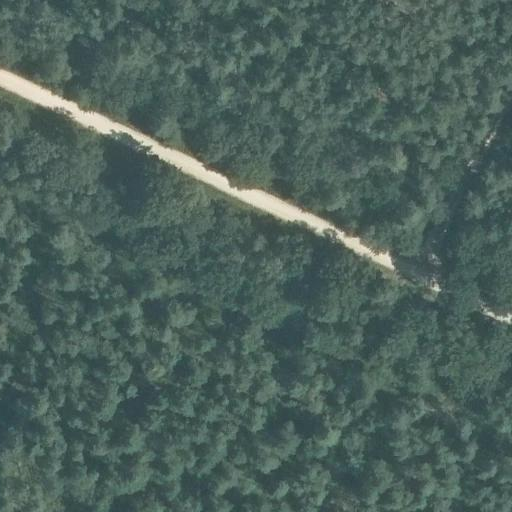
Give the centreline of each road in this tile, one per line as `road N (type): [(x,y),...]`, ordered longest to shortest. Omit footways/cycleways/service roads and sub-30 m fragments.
road 1 (track): [(511,323),(0,82)]
road 2 (track): [(415,278),(511,75)]
